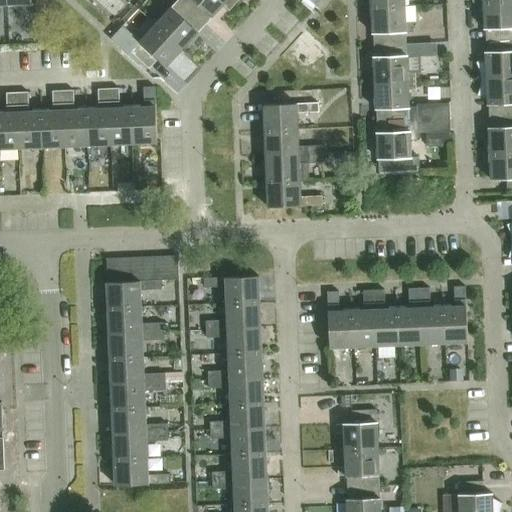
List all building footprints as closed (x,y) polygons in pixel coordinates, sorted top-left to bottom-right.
[(178,0),(156,25),(182,49),(205,24),(178,0)] [(178,0),(205,24),(223,5),(229,11),(235,5),(229,0),(178,0)] [(369,0),(370,8),(403,7),(403,0),(369,0)] [(511,2),(481,4),(482,30),(487,30),(487,41),(511,40),(511,2)] [(403,7),(370,8),(371,35),(373,35),(374,46),(405,45),(404,33),(411,33),(412,33),(412,23),(410,24),(404,24),(403,7)] [(131,52),(149,68),(158,59),(166,66),(182,49),(156,25),(139,42),(140,42),(131,52)] [(140,42),(139,42),(124,28),(115,36),(111,40),(128,55),(131,52),(140,42)] [(478,76),(478,80),(511,78),(511,40),(487,41),(488,53),(483,53),(484,64),(476,65),(475,63),(474,64),(475,67),(476,70),(477,73),(478,76)] [(372,58),(373,84),(414,83),(414,74),(412,74),(406,74),(405,45),(374,46),(374,58),(372,58)] [(511,78),(478,80),(478,83),(478,86),(478,90),(477,93),(476,96),(477,97),(478,95),(486,95),(486,106),(491,106),(491,117),(511,116),(511,78)] [(414,83),(373,84),(374,111),(376,111),(377,122),(408,121),(407,91),(413,91),(414,91),(414,83)] [(156,109),(155,87),(144,87),(145,109),(133,110),(135,146),(157,145),(156,109)] [(440,99),(450,98),(450,88),(440,88),(440,99)] [(109,89),(98,89),(99,111),(87,112),(89,148),(112,147),(109,89)] [(112,147),(135,146),(133,110),(120,110),(120,89),(109,89),(112,147)] [(89,148),(87,112),(75,112),(74,90),(63,91),(66,149),(89,148)] [(63,91),(53,91),(54,113),(41,114),(43,150),(66,149),(63,91)] [(17,93),(7,94),(8,115),(0,115),(0,151),(20,151),(17,93)] [(29,114),(29,93),(17,93),(20,151),(43,150),(41,114),(29,114)] [(265,132),(297,131),(297,114),(318,113),(318,104),(264,106),(265,132)] [(487,128),(488,155),(511,153),(511,116),(491,117),(492,128),(487,128)] [(377,175),(377,177),(418,175),(417,158),(410,158),(409,142),(415,141),(415,142),(417,142),(416,132),(408,132),(408,121),(377,122),(377,133),(375,133),(376,160),(379,160),(379,175),(377,175)] [(266,157),(320,155),(320,147),(298,148),(297,131),(265,132),(266,157)] [(449,132),(426,133),(427,144),(450,143),(449,132)] [(511,153),(488,155),(489,181),(505,180),(506,192),(511,192),(511,153)] [(309,181),(308,164),(321,163),(320,155),(266,157),(267,183),(300,182),(309,181)] [(369,168),(368,158),(366,158),(367,175),(379,175),(378,167),(369,168)] [(322,197),(301,198),(300,182),(267,183),(268,208),(322,206),(322,197)] [(166,257),(167,281),(178,281),(177,256),(166,257)] [(155,282),(154,257),(142,258),(143,282),(155,282)] [(155,282),(162,281),(167,281),(166,257),(154,257),(155,282)] [(131,283),(130,258),(118,259),(119,283),(131,283)] [(143,282),(142,258),(130,258),(131,283),(143,282)] [(118,259),(107,259),(106,259),(107,284),(119,283),(118,259)] [(227,304),(260,303),(259,277),(205,280),(205,288),(227,287),(227,304)] [(108,309),(143,308),(142,290),(162,290),(162,281),(155,282),(143,282),(131,283),(119,283),(107,284),(108,309)] [(442,308),(443,344),(467,343),(464,287),(453,288),(453,307),(442,308)] [(397,346),(420,345),(418,289),(407,290),(408,309),(396,310),(397,346)] [(420,345),(443,344),(442,308),(429,308),(428,289),(418,289),(420,345)] [(350,312),(351,348),(374,347),(372,291),(362,292),(363,311),(350,312)] [(374,347),(397,346),(396,310),(384,310),(383,291),(372,291),(374,347)] [(328,349),(351,348),(350,312),(338,312),(337,293),(326,293),(328,349)] [(261,328),(260,303),(227,304),(228,321),(206,321),(206,330),(261,328)] [(109,334),(164,332),(163,323),(143,323),(143,308),(108,309),(109,334)] [(261,353),(261,328),(206,330),(207,338),(229,337),(230,354),(261,353)] [(110,360),(145,358),(144,341),(164,340),(164,332),(109,334),(110,360)] [(262,378),(261,353),(230,354),(230,372),(208,373),(208,380),(262,378)] [(145,375),(145,358),(110,360),(111,385),(166,383),(165,374),(145,375)] [(464,381),(463,370),(450,370),(451,381),(464,381)] [(263,404),(262,378),(208,380),(208,389),(230,388),(230,405),(263,404)] [(166,383),(111,385),(112,410),(146,409),(146,392),(166,391),(166,383)] [(264,429),(263,404),(230,405),(231,421),(210,422),(210,431),(264,429)] [(146,409),(112,410),(113,435),(168,432),(167,424),(147,425),(146,409)] [(344,433),(345,449),(378,448),(376,409),(351,410),(351,422),(343,423),(344,424),(336,424),(336,433),(344,433)] [(265,454),(264,429),(210,431),(211,439),(232,438),(232,455),(265,454)] [(147,442),(186,440),(186,432),(168,432),(113,435),(114,461),(148,460),(147,442)] [(379,486),(378,448),(345,449),(345,466),(338,466),(338,475),(346,474),(346,476),(350,476),(351,487),(379,486)] [(266,479),(265,454),(232,455),(233,471),(212,472),(212,481),(266,479)] [(114,461),(115,486),(169,484),(188,482),(187,475),(169,475),(169,474),(149,475),(148,460),(114,461)] [(267,505),(266,479),(212,481),(213,489),(234,488),(235,506),(267,505)] [(499,511),(500,507),(501,504),(500,504),(500,505),(492,506),(491,494),(483,494),(483,482),(457,483),(458,511),(499,511)] [(380,511),(379,486),(351,487),(351,498),(346,498),(346,511),(380,511)]
